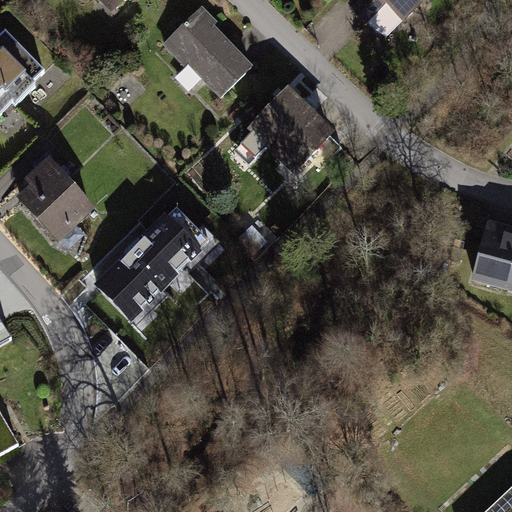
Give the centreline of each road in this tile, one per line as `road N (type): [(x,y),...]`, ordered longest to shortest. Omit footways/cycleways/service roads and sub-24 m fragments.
road 1 (residential): [(511,200),(498,200),(399,145),(248,0)]
road 2 (residential): [(0,250),(59,324),(74,355),(79,398),(76,429),(61,455),(12,511)]
